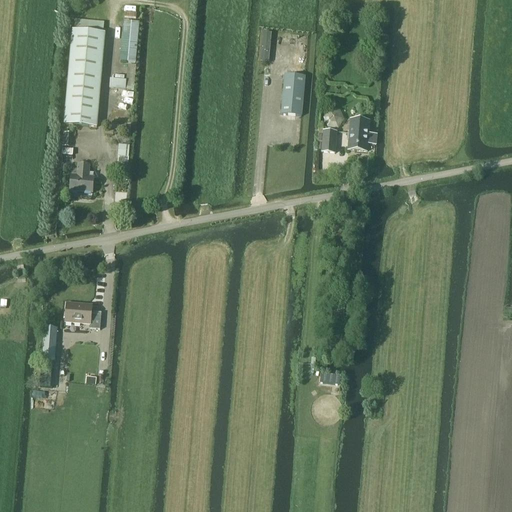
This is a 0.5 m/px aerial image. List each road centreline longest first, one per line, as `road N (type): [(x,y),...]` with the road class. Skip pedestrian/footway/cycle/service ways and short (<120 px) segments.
road 1 (unclassified): [(0,259),(511,161)]
road 2 (track): [(149,0),(186,9),(171,224)]
road 3 (track): [(224,0),(207,216)]
